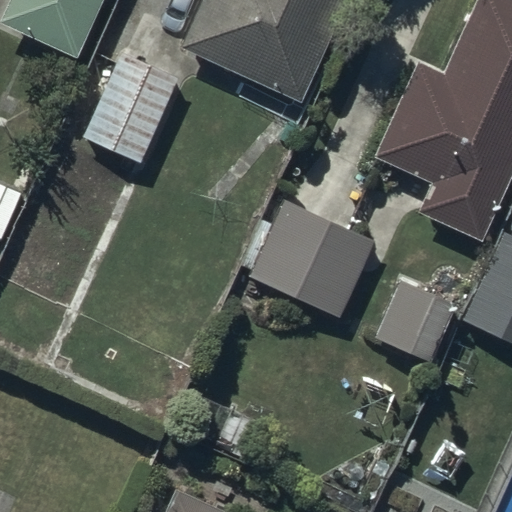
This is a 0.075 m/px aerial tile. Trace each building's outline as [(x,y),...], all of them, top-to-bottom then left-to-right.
[(96,0),(0,0),(0,9),(76,44),(96,0)] [(333,0),(191,0),(177,38),(300,86),(333,0)] [(511,169),(511,0),(467,0),(440,63),(411,51),(371,144),(427,168),(412,204),(484,235),(511,169)] [(80,129),(140,155),(177,68),(117,43),(80,129)] [(22,184),(0,174),(0,231),(1,232),(22,184)] [(284,188),(249,266),(340,307),(376,229),(284,188)] [(511,227),(501,222),(460,311),(511,335),(511,227)] [(396,268),(371,326),(427,350),(452,291),(396,268)] [(269,419),(227,400),(210,439),(252,458),(269,419)] [(256,511),(171,473),(153,511),(256,511)]
